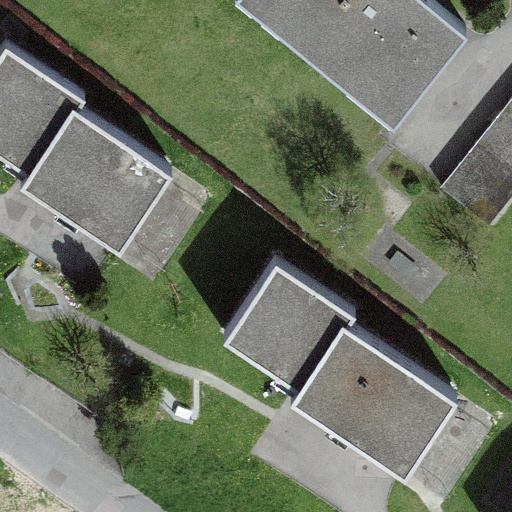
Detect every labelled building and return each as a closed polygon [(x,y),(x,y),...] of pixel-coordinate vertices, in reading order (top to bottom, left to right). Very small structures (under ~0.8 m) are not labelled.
[(247,0),(393,115),(465,24),(434,0),(247,0)] [(22,173),(119,238),(169,163),(75,100),(82,90),(6,39),(0,47),(0,143),(29,163),(22,173)] [(511,190),(511,94),(440,184),(487,222),(511,190)] [(404,464),(454,389),(346,316),(352,306),(276,255),(226,330),(299,379),(292,389),(404,464)] [(0,346),(32,369),(67,317),(0,272),(0,346)] [(147,371),(67,317),(32,369),(112,422),(147,371)]
